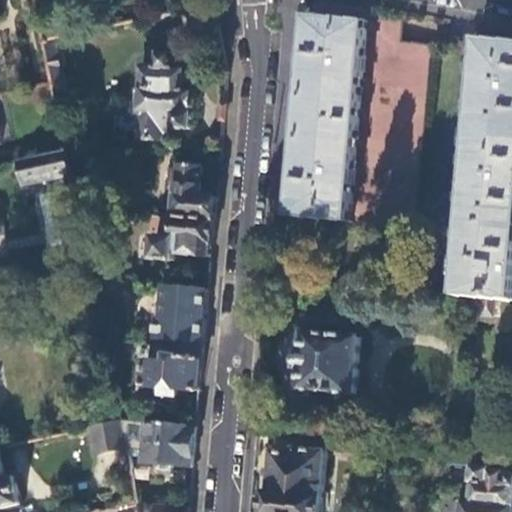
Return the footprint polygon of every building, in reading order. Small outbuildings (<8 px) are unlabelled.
[(381,16),(383,6),(372,4),(370,14),(381,16)] [(221,33),(215,5),(183,12),(189,40),(221,33)] [(353,223),(371,21),(309,17),(292,217),(353,223)] [(428,43),(400,42),(401,19),(380,18),(378,65),(406,66),(405,92),(426,92),(428,43)] [(55,38),(44,41),(47,56),(58,54),(55,38)] [(461,297),(504,301),(511,301),(511,41),(483,40),(461,297)] [(166,132),(170,133),(170,126),(177,127),(192,128),(193,118),(195,118),(197,91),(189,90),(190,68),(174,68),(176,53),(159,53),(158,66),(141,66),(142,86),(139,112),(142,112),(140,137),(166,140),(166,132)] [(58,54),(47,56),(50,69),(61,67),(58,54)] [(52,80),(53,84),(55,93),(68,90),(65,77),(52,80)] [(141,87),(128,87),(127,112),(139,112),(141,87)] [(67,151),(64,136),(60,119),(47,122),(54,154),(67,151)] [(19,162),(24,185),(72,175),(67,151),(54,154),(19,162)] [(217,220),(219,197),(203,195),(204,187),(203,187),(204,166),(180,164),(180,168),(174,168),(172,187),(173,187),(172,195),(178,196),(176,216),(217,220)] [(357,204),(353,216),(376,223),(380,210),(357,204)] [(94,224),(90,209),(79,208),(83,226),(94,224)] [(214,244),(217,220),(176,216),(170,216),(169,237),(157,236),(155,258),(178,260),(178,253),(206,256),(208,243),(214,244)] [(214,250),(214,244),(208,243),(206,256),(213,257),(214,250)] [(287,306),(304,308),(306,285),(289,283),(287,306)] [(208,314),(210,291),(164,286),(162,318),(157,317),(155,338),(169,339),(206,342),(208,314)] [(511,301),(504,301),(501,330),(511,330),(511,301)] [(358,396),(362,338),(307,333),(305,355),(300,354),(299,369),(304,369),(302,391),(358,396)] [(169,339),(155,338),(153,361),(160,362),(161,354),(168,355),(169,339)] [(204,361),(206,342),(169,339),(168,355),(161,354),(160,362),(153,361),(146,360),(144,385),(164,387),(164,394),(180,395),(180,389),(201,391),(204,361)] [(129,447),(124,422),(92,429),(98,455),(129,447)] [(196,452),(198,427),(124,422),(129,447),(131,456),(143,456),(142,461),(163,463),(165,469),(173,470),(176,464),(195,466),(196,452)] [(329,441),(314,440),(313,451),(299,449),(298,455),(277,453),(272,493),(267,492),(265,511),(323,511),(329,452),(328,452),(329,441)] [(0,448),(0,447),(0,509),(23,505),(17,477),(7,479),(0,448)] [(495,455),(450,452),(449,466),(474,467),(473,483),(474,483),(472,504),(511,507),(511,472),(493,471),(495,455)] [(511,511),(511,507),(472,504),(449,502),(447,511),(511,511)]
